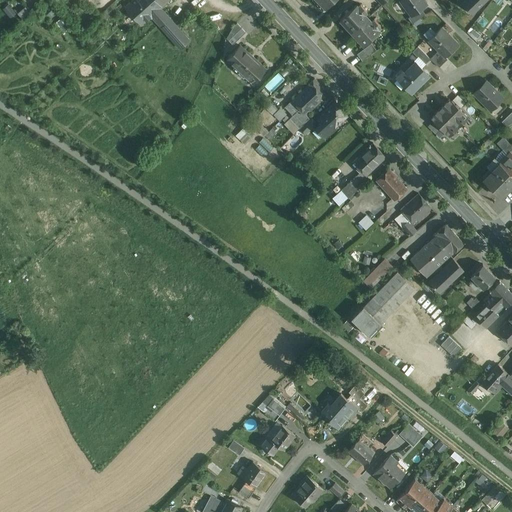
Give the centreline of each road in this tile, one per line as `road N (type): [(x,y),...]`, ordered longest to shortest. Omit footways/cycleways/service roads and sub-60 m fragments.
road 1 (primary): [(266,0),(486,233)]
road 2 (residential): [(385,511),(317,452),(299,456),(261,511)]
